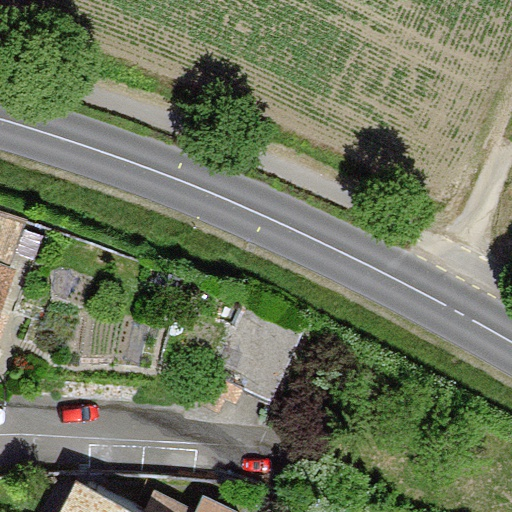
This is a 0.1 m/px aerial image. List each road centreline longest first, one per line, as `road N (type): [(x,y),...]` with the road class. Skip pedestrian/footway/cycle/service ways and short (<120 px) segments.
road 1 (secondary): [(511,342),(256,212),(0,119)]
road 2 (track): [(443,302),(511,125)]
